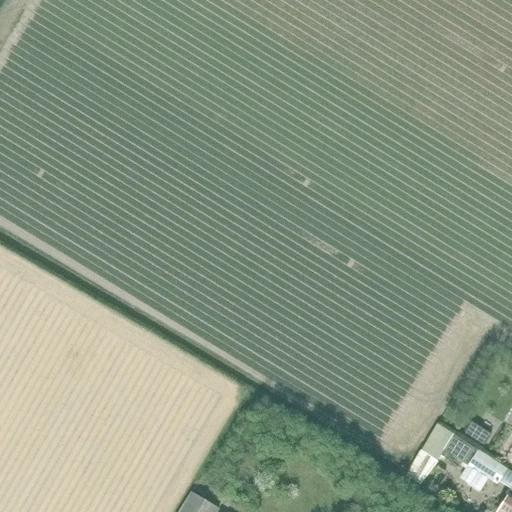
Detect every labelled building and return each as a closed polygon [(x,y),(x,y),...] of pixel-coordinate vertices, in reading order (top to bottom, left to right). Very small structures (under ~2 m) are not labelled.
[(470,423),(464,433),(484,446),(490,436),(470,423)] [(437,424),(421,452),(437,462),(444,451),(467,467),(488,479),(497,485),(507,469),(495,462),(495,461),(478,450),(453,435),(437,424)] [(481,484),(476,492),(493,503),(498,495),(481,484)] [(511,511),(511,487),(497,511),(511,511)] [(218,511),(219,510),(191,493),(179,511),(218,511)]
